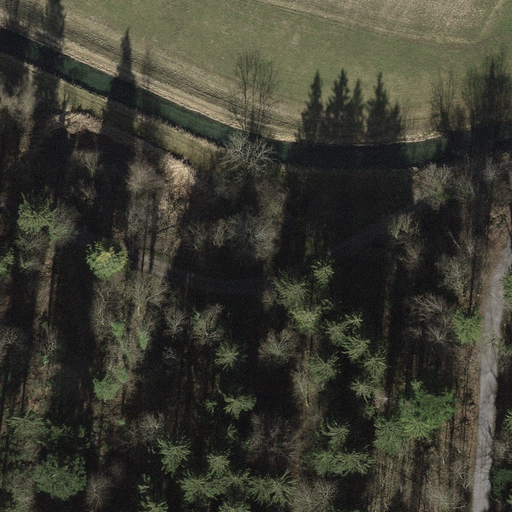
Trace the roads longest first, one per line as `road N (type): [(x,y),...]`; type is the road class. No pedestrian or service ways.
road 1 (track): [(0,205),(186,283),(261,283),(451,182),(511,165)]
road 2 (track): [(511,110),(345,134),(265,122),(0,7)]
road 3 (track): [(83,241),(83,406),(65,511)]
road 4 (track): [(511,248),(500,278),(481,511)]
